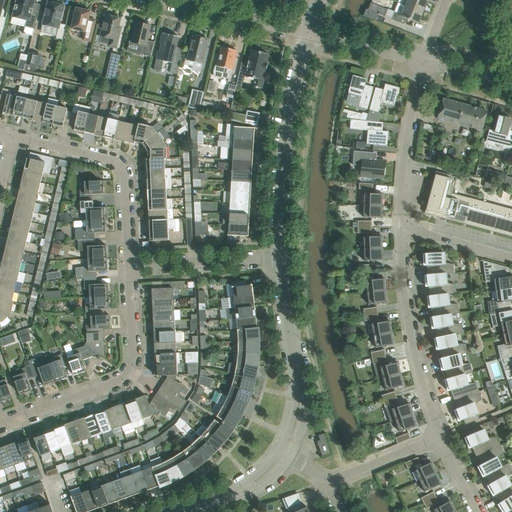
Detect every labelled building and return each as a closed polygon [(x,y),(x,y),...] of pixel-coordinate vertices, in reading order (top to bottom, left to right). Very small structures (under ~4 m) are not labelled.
[(12,8),(11,14),(13,15),(12,17),(26,20),(25,27),(34,29),(40,6),(34,4),(34,0),(16,0),(15,7),(12,8)] [(58,28),(56,38),(62,40),(66,25),(60,24),(64,5),(60,4),(59,2),(58,1),(56,0),(54,1),(52,2),(48,1),(42,24),(58,28)] [(374,0),(370,11),(376,14),(378,15),(391,20),(394,12),(388,9),(388,10),(379,6),(381,0),(374,0)] [(407,0),(405,5),(422,12),(427,1),(424,0),(407,0)] [(418,23),(422,12),(405,5),(401,15),(394,12),(391,20),(403,25),(406,18),(418,23)] [(95,21),(88,19),(90,11),(76,8),(75,10),(74,17),(71,29),(84,32),(82,40),(90,42),(95,21)] [(366,9),(364,15),(373,19),(376,14),(370,11),(366,9)] [(105,15),(100,36),(102,36),(100,43),(108,45),(108,46),(116,48),(119,33),(121,27),(118,27),(120,19),(105,15)] [(139,54),(151,57),(154,42),(147,41),(151,26),(136,22),(131,42),(139,44),(138,47),(141,48),(139,54)] [(158,52),(153,70),(161,72),(163,61),(172,63),(169,73),(177,75),(181,57),(174,55),(176,47),(178,37),(179,37),(162,33),(160,44),(161,44),(159,52),(158,52)] [(185,59),(184,65),(193,67),(194,62),(202,64),(204,59),(208,40),(193,36),(192,39),(190,38),(189,45),(190,46),(187,60),(185,59)] [(222,47),(217,66),(215,65),(213,75),(214,76),(216,78),(220,79),(222,77),(222,78),(229,79),(232,70),(236,51),(222,47)] [(268,62),(267,62),(268,54),(251,50),(248,64),(245,76),(253,79),(251,86),(262,89),(268,62)] [(28,52),(26,61),(26,64),(36,67),(38,67),(41,55),(28,52)] [(114,81),(120,55),(111,53),(105,78),(114,81)] [(24,71),(26,64),(26,61),(19,59),(17,69),(24,71)] [(245,76),(248,64),(242,62),(239,75),(245,76)] [(6,75),(5,76),(13,78),(15,72),(7,70),(6,75)] [(347,102),(359,105),(358,107),(367,109),(373,87),(365,85),(367,79),(353,76),(348,93),(349,93),(347,102)] [(226,97),(233,99),(236,86),(229,84),(226,97)] [(368,114),(366,121),(379,122),(380,112),(378,112),(381,102),(394,105),(399,88),(385,84),(384,90),(375,88),(368,114)] [(1,95),(0,98),(0,109),(3,110),(2,113),(2,114),(3,114),(3,113),(13,115),(18,92),(2,88),(1,95)] [(188,107),(200,110),(204,92),(192,90),(188,107)] [(18,92),(13,115),(22,117),(22,118),(22,119),(27,99),(28,94),(18,92)] [(47,104),(42,123),(43,122),(52,125),(57,106),(58,101),(48,98),(47,104)] [(23,117),(33,120),(37,102),(27,99),(22,119),(23,119),(23,117)] [(437,118),(482,130),(487,111),(443,99),(437,118)] [(42,123),(47,104),(37,102),(33,120),(42,122),(42,123)] [(74,131),(74,130),(84,132),(90,107),(74,104),(72,112),(69,126),(74,127),(74,130),(73,131),(74,131)] [(223,104),(221,113),(228,115),(230,105),(223,104)] [(63,125),(69,126),(72,112),(66,111),(67,109),(57,106),(52,125),(62,127),(62,128),(63,127),(63,125)] [(88,114),(84,132),(94,134),(93,135),(94,136),(98,116),(93,115),(95,107),(90,106),(90,107),(88,114)] [(245,124),(254,126),(257,126),(259,113),(247,111),(245,124)] [(187,124),(181,115),(177,118),(183,127),(187,124)] [(489,129),(486,142),(511,149),(511,146),(511,131),(510,131),(511,129),(510,127),(509,127),(511,119),(498,115),(494,130),(489,129)] [(94,135),(104,137),(108,119),(98,116),(94,136),(94,135)] [(113,140),(118,121),(108,119),(104,137),(113,139),(113,140)] [(366,144),(373,145),(387,146),(388,132),(382,131),(383,123),(379,122),(366,121),(360,121),(351,120),(350,129),(368,131),(366,144)] [(114,139),(124,142),(128,123),(118,121),(113,140),(114,140),(114,139)] [(133,145),(138,126),(128,123),(124,142),(133,144),(133,145)] [(138,126),(134,142),(141,144),(163,128),(160,123),(153,128),(153,127),(138,124),(138,126)] [(227,125),(226,136),(234,138),(254,139),(254,128),(234,127),(234,125),(226,124),(226,125),(227,125)] [(141,144),(147,152),(163,141),(169,136),(163,128),(141,144)] [(194,128),(190,128),(191,135),(191,143),(197,143),(203,144),(204,131),(194,128)] [(218,141),(218,146),(221,147),(225,148),(233,149),(253,150),(254,139),(234,138),(226,136),(226,137),(226,142),(225,142),(219,141),(218,141)] [(144,159),(166,158),(166,146),(163,141),(147,152),(147,153),(147,152),(148,159),(144,159)] [(221,147),(220,159),(227,159),(232,160),(252,161),(253,150),(233,149),(225,148),(221,147)] [(373,153),(372,153),(354,151),(353,165),(362,166),(361,177),(384,179),(385,161),(372,160),(373,153)] [(25,158),(27,159),(24,168),(49,174),(53,158),(30,153),(29,159),(26,158),(25,158)] [(146,170),(165,169),(164,159),(166,159),(166,158),(144,159),(144,160),(146,160),(146,170)] [(252,161),(232,160),(232,165),(228,164),(228,163),(218,163),(218,169),(232,170),(252,171),(252,161)] [(49,175),(49,174),(24,168),(22,178),(21,178),(40,183),(42,173),(49,175)] [(170,168),(165,169),(146,170),(147,179),(145,180),(170,179),(170,168)] [(198,169),(192,168),(193,179),(201,180),(200,173),(199,174),(198,169)] [(487,168),(485,178),(503,183),(506,173),(487,168)] [(252,171),(232,170),(231,181),(251,182),(252,171)] [(424,213),(436,217),(511,236),(511,209),(469,198),(468,198),(452,194),(457,177),(435,171),(435,174),(424,213)] [(22,179),(19,188),(38,193),(40,183),(21,178),(22,179)] [(147,180),(147,190),(166,189),(171,189),(170,179),(145,180),(147,180)] [(201,180),(193,179),(193,187),(201,187),(201,180)] [(80,202),(93,201),(92,194),(104,194),(103,181),(84,182),(84,190),(79,190),(80,202)] [(251,182),(231,181),(230,192),(250,193),(251,182)] [(35,203),(38,193),(19,188),(17,198),(16,198),(35,203)] [(166,199),(166,189),(147,190),(147,200),(146,200),(166,199)] [(250,193),(230,192),(230,203),(250,204),(250,193)] [(383,194),(372,194),(364,194),(364,205),(382,206),(383,194)] [(17,198),(15,208),(33,212),(35,203),(16,198),(17,198)] [(148,210),(167,209),(172,209),(171,199),(166,199),(146,200),(148,200),(148,210)] [(80,202),(81,213),(85,213),(85,217),(86,221),(105,220),(108,220),(108,219),(107,208),(104,208),(104,207),(93,208),(93,201),(80,202)] [(250,204),(230,203),(229,213),(249,215),(250,204)] [(382,218),(382,206),(364,205),(363,217),(382,218)] [(11,217),(11,218),(31,222),(33,212),(15,208),(12,218),(11,217)] [(167,220),(167,209),(148,210),(148,220),(147,220),(147,221),(167,220)] [(229,224),(249,225),(249,215),(229,213),(223,213),(223,224),(229,224)] [(28,232),(31,222),(11,218),(12,218),(10,228),(28,232)] [(172,219),(167,220),(147,221),(148,221),(149,231),(168,230),(173,230),(172,219)] [(75,240),(77,240),(94,239),(94,233),(105,232),(105,220),(86,221),(86,228),(75,230),(75,240)] [(201,226),(201,222),(195,222),(195,235),(208,234),(208,226),(201,226)] [(249,225),(229,224),(228,235),(227,235),(228,235),(227,243),(242,243),(242,242),(241,242),(241,236),(248,236),(249,225)] [(7,237),(6,238),(26,242),(28,232),(10,228),(8,238),(7,237)] [(166,240),(168,240),(168,230),(149,231),(149,241),(148,241),(149,241),(152,241),(152,247),(166,246),(166,240)] [(382,237),(372,237),(363,237),(364,249),(382,248),(382,237)] [(8,238),(5,248),(23,252),(26,242),(6,238),(8,238)] [(94,239),(77,240),(78,251),(87,252),(87,259),(107,258),(106,245),(95,246),(94,239)] [(60,244),(53,243),(51,253),(58,255),(60,244)] [(2,257),(21,262),(26,263),(28,253),(23,252),(5,248),(3,257),(2,257)] [(383,260),(382,248),(364,249),(364,261),(372,261),(383,260)] [(446,274),(454,273),(453,265),(444,263),(444,253),(440,253),(440,250),(428,250),(428,251),(429,251),(429,254),(423,254),(423,266),(427,265),(427,275),(446,274)] [(3,258),(1,268),(19,272),(21,262),(2,257),(2,258),(3,258)] [(107,271),(107,258),(87,259),(88,266),(83,267),(75,268),(76,279),(84,278),(96,278),(96,271),(107,271)] [(495,291),(511,288),(511,276),(507,277),(507,275),(508,274),(509,269),(510,269),(510,268),(480,260),(480,261),(483,261),(486,283),(494,281),(495,291)] [(0,277),(16,282),(19,272),(1,268),(0,269),(0,277)] [(448,294),(456,293),(455,285),(446,283),(446,274),(427,275),(424,275),(425,287),(429,286),(430,296),(430,297),(448,294)] [(0,288),(14,292),(16,282),(0,277),(0,288)] [(89,297),(109,296),(108,284),(97,284),(96,278),(84,278),(84,290),(89,290),(89,297)] [(384,279),(374,280),(366,281),(367,293),(385,291),(384,279)] [(228,298),(253,296),(252,284),(246,285),(245,280),(231,282),(232,284),(230,284),(230,283),(227,284),(227,285),(226,285),(227,299),(228,298)] [(152,300),(173,299),(173,288),(184,288),(184,282),(163,282),(163,289),(151,289),(152,300)] [(0,299),(12,302),(12,301),(14,292),(0,288),(0,299)] [(511,300),(511,288),(495,291),(497,302),(487,303),(488,315),(490,315),(511,310),(511,303),(511,304),(511,301),(511,300)] [(385,291),(367,293),(368,305),(377,304),(387,303),(385,291)] [(451,314),(451,315),(459,313),(458,305),(449,304),(448,294),(430,297),(430,296),(427,297),(428,308),(431,307),(433,317),(451,314)] [(109,309),(109,296),(89,297),(90,305),(85,305),(85,317),(90,317),(98,316),(98,309),(109,309)] [(253,296),(228,298),(229,309),(254,306),(253,296)] [(0,310),(7,317),(11,313),(13,302),(12,301),(12,302),(0,299),(0,310)] [(173,299),(152,300),(152,311),(174,310),(173,299)] [(229,309),(226,310),(227,320),(236,319),(256,317),(254,306),(229,309)] [(363,309),(364,315),(378,313),(377,307),(363,309)] [(153,322),(174,321),(174,310),(152,311),(153,322)] [(503,335),(511,332),(511,310),(490,315),(493,327),(501,325),(503,335)] [(365,321),(379,319),(378,313),(364,315),(364,316),(365,321)] [(455,335),(463,333),(461,325),(452,324),(451,315),(451,314),(433,317),(430,318),(432,329),(435,328),(437,338),(455,335)] [(86,325),(87,345),(104,358),(104,340),(103,340),(102,329),(110,328),(109,315),(98,316),(90,317),(91,324),(86,325)] [(256,317),(236,319),(237,330),(257,328),(256,317)] [(153,322),(153,333),(175,332),(174,321),(153,322)] [(204,328),(204,321),(199,321),(200,332),(208,332),(208,327),(204,328)] [(389,321),(379,323),(371,324),(373,336),(392,333),(389,321)] [(29,334),(27,328),(17,332),(19,338),(29,334)] [(257,328),(237,330),(238,341),(258,341),(257,328)] [(175,332),(153,333),(154,343),(175,342),(182,342),(181,331),(175,332)] [(511,332),(503,335),(506,344),(497,346),(500,359),(511,355),(511,332)] [(394,344),(392,333),(373,336),(376,348),(384,346),(394,344)] [(1,337),(2,346),(17,343),(15,334),(1,337)] [(459,355),(468,353),(465,344),(457,344),(455,335),(437,338),(434,339),(436,350),(439,349),(442,359),(459,355)] [(258,341),(238,341),(238,353),(258,354),(258,341)] [(154,354),(176,353),(175,342),(154,343),(154,354)] [(87,345),(73,350),(75,355),(67,357),(70,365),(74,375),(86,371),(82,360),(99,354),(104,358),(87,345)] [(371,352),(372,359),(386,356),(384,349),(371,352)] [(48,359),(49,364),(56,382),(68,378),(64,367),(70,365),(67,357),(66,353),(62,354),(48,359)] [(154,354),(155,365),(176,364),(176,353),(154,354)] [(258,354),(238,353),(236,364),(256,367),(258,354)] [(465,374),(465,375),(473,372),(470,364),(461,364),(459,355),(442,359),(439,359),(441,371),(444,370),(447,379),(447,380),(465,374)] [(511,355),(500,359),(504,371),(511,368),(511,355)] [(387,362),(386,356),(372,359),(373,365),(387,362)] [(28,361),(34,378),(40,375),(44,386),(56,382),(49,364),(48,359),(36,364),(34,359),(28,361)] [(34,378),(28,361),(23,362),(25,367),(19,370),(20,374),(13,377),(19,395),(32,391),(28,380),(34,378)] [(398,363),(388,365),(380,367),(383,379),(401,374),(398,363)] [(167,376),(176,375),(177,375),(176,364),(155,365),(156,376),(167,376)] [(256,367),(236,364),(234,375),(254,380),(256,367)] [(401,374),(383,379),(386,390),(394,388),(404,386),(401,374)] [(454,400),(479,391),(476,383),(467,383),(465,375),(465,374),(447,380),(447,379),(444,380),(447,391),(450,390),(454,400)] [(167,378),(158,391),(183,407),(187,401),(178,395),(184,386),(173,380),(176,375),(167,376),(167,378)] [(254,380),(234,375),(231,386),(250,392),(254,380)] [(200,376),(198,384),(203,386),(208,388),(211,379),(208,377),(206,377),(200,376)] [(0,402),(12,398),(6,380),(5,380),(0,381),(0,402)] [(250,392),(231,386),(227,396),(246,404),(250,392)] [(196,393),(202,395),(205,389),(199,387),(196,393)] [(487,389),(489,395),(495,393),(493,387),(487,389)] [(183,407),(158,391),(149,405),(153,415),(155,415),(157,416),(160,412),(165,415),(170,407),(179,413),(183,407)] [(381,395),(383,401),(396,397),(395,391),(381,395)] [(465,425),(480,419),(474,405),(482,399),(479,391),(454,400),(457,409),(454,410),(458,421),(463,419),(465,425)] [(196,393),(192,400),(196,403),(202,395),(196,393)] [(222,407),(240,416),(246,404),(227,396),(221,394),(217,403),(222,407)] [(145,395),(135,399),(142,419),(153,415),(149,405),(145,395)] [(385,407),(398,403),(396,397),(383,401),(385,407)] [(135,399),(125,403),(134,429),(144,425),(142,419),(135,399)] [(125,404),(115,406),(122,426),(124,432),(134,429),(125,403),(124,403),(125,404)] [(189,403),(185,410),(191,414),(195,407),(189,403)] [(409,403),(399,407),(391,409),(395,421),(413,415),(409,403)] [(105,411),(112,430),(122,426),(115,406),(105,411)] [(217,416),(216,416),(233,428),(240,416),(222,407),(217,416)] [(105,411),(94,414),(102,434),(112,430),(105,411)] [(183,413),(180,418),(185,421),(188,416),(183,413)] [(85,418),(84,417),(91,437),(102,434),(94,414),(85,418)] [(413,415),(395,421),(399,432),(407,429),(417,426),(413,415)] [(73,418),(74,421),(81,441),(87,439),(89,445),(94,444),(91,437),(84,417),(81,419),(80,416),(73,418)] [(185,421),(180,418),(176,424),(181,427),(185,421)] [(231,431),(214,420),(207,429),(222,442),(231,431)] [(74,421),(64,425),(71,445),(81,441),(74,421)] [(71,445),(64,425),(54,428),(61,448),(63,456),(74,452),(71,445)] [(203,425),(195,433),(199,437),(214,451),(222,442),(207,429),(203,425)] [(172,426),(167,430),(171,435),(176,431),(172,426)] [(54,428),(44,432),(51,452),(61,448),(54,428)] [(150,438),(159,433),(157,428),(146,432),(147,434),(150,438)] [(476,456),(500,445),(496,437),(488,439),(484,430),(480,431),(479,428),(468,432),(470,436),(464,438),(469,448),(472,447),(476,456)] [(171,435),(167,430),(162,434),(166,439),(171,435)] [(51,452),(44,432),(33,436),(40,456),(51,452)] [(395,438),(398,444),(411,439),(408,433),(395,438)] [(317,442),(320,449),(328,446),(324,434),(318,436),(320,441),(317,442)] [(214,451),(199,437),(191,445),(204,460),(214,451)] [(24,462),(35,458),(27,438),(17,442),(24,462)] [(158,438),(152,441),(155,446),(161,442),(158,438)] [(128,443),(129,447),(140,444),(138,439),(128,443)] [(152,441),(147,444),(149,449),(155,446),(152,441)] [(17,442),(7,446),(14,466),(24,462),(17,442)] [(204,460),(191,445),(182,452),(194,468),(204,460)] [(483,477),(485,476),(485,475),(501,467),(497,459),(504,453),(500,445),(476,456),(480,466),(477,467),(483,477)] [(0,458),(4,469),(14,466),(7,446),(0,448),(0,458)] [(320,449),(322,456),(327,455),(330,454),(331,454),(328,446),(320,449)] [(194,468),(182,452),(173,458),(183,475),(194,468)] [(420,463),(418,457),(405,463),(407,468),(420,463)] [(183,475),(173,458),(163,463),(171,481),(183,475)] [(56,466),(57,468),(58,473),(68,470),(67,465),(66,463),(56,466)] [(94,463),(84,467),(86,473),(96,469),(95,467),(94,463)] [(171,481),(163,463),(152,467),(159,486),(171,481)] [(431,463),(422,467),(414,470),(419,481),(436,473),(431,463)] [(493,496),(495,494),(511,485),(506,477),(511,471),(511,469),(509,463),(501,467),(485,475),(485,476),(490,484),(487,486),(493,496)] [(159,486),(152,467),(142,471),(149,490),(159,486)] [(57,468),(46,472),(48,477),(58,473),(57,468)] [(74,471),(63,475),(65,482),(76,478),(75,475),(74,471)] [(149,490),(142,471),(132,475),(139,493),(149,490)] [(441,484),(436,473),(419,481),(424,492),(432,489),(441,484)] [(32,483),(42,479),(40,474),(30,478),(32,483)] [(139,493),(132,475),(122,478),(129,497),(139,493)] [(30,478),(20,481),(22,487),(32,483),(30,478)] [(129,497),(122,478),(112,482),(118,501),(129,497)] [(11,490),(22,487),(20,481),(10,485),(11,490)] [(45,492),(42,482),(32,486),(33,490),(35,494),(35,495),(45,492)] [(118,501),(112,482),(101,486),(108,505),(118,501)] [(502,511),(506,511),(511,508),(511,484),(511,485),(495,494),(500,503),(498,505),(502,511)] [(10,485),(0,488),(0,489),(1,494),(11,490),(10,485)] [(33,490),(32,486),(22,490),(25,497),(35,494),(33,490)] [(108,505),(101,486),(91,489),(98,508),(108,505)] [(98,508),(91,489),(81,493),(88,511),(98,508)] [(421,498),(424,504),(436,497),(433,492),(421,498)] [(87,511),(88,511),(81,493),(71,497),(71,496),(70,496),(76,511),(87,511)] [(287,511),(308,511),(307,507),(302,509),(295,494),(282,499),(286,509),(287,511)] [(427,509),(439,503),(436,497),(424,504),(427,509)] [(450,501),(441,506),(434,510),(434,511),(453,511),(455,511),(450,501)] [(37,502),(27,506),(29,511),(40,511),(39,508),(37,502)]
